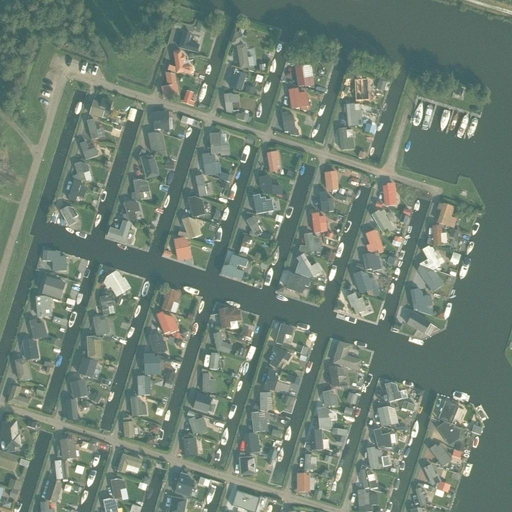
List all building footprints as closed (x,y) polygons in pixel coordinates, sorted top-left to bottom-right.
[(22,6),(11,1),(7,9),(18,15),(22,6)] [(193,51),(190,30),(182,31),(185,52),(193,51)] [(236,46),(240,70),(249,68),(246,44),(236,46)] [(181,51),(173,52),(177,73),(184,72),(190,74),(192,71),(192,67),(189,65),(183,66),(182,61),(185,61),(185,56),(182,57),(181,51)] [(295,67),(298,87),(305,86),(305,87),(314,86),(312,77),(304,78),(303,66),(295,67)] [(237,70),(231,71),(234,90),(240,89),(237,70)] [(177,84),(175,74),(165,72),(167,86),(161,87),(163,99),(179,96),(177,84)] [(367,79),(354,80),(355,102),(363,101),(363,100),(369,100),(368,92),(362,93),(362,83),(367,83),(367,79)] [(288,90),(291,109),(309,107),(307,92),(299,93),(298,88),(288,90)] [(223,94),(226,112),(233,111),(232,103),(238,103),(237,96),(231,94),(223,94)] [(93,100),(89,114),(102,118),(106,104),(93,100)] [(362,125),(361,111),(355,111),(354,104),(343,105),(344,112),(346,112),(348,127),(362,125)] [(169,130),(168,111),(159,112),(159,111),(153,112),(154,130),(160,129),(160,131),(169,130)] [(281,113),(284,133),(290,132),(291,136),(295,136),(297,137),(299,136),(298,130),(295,130),(293,115),(288,116),(288,112),(281,113)] [(86,121),(92,140),(99,138),(93,119),(86,121)] [(347,139),(346,128),(338,129),(341,151),(355,149),(353,138),(347,139)] [(147,134),(151,153),(156,152),(156,156),(166,158),(161,134),(155,132),(147,134)] [(210,134),(211,154),(220,154),(220,156),(230,155),(229,144),(221,144),(220,133),(210,134)] [(79,143),(86,160),(98,156),(95,148),(89,150),(86,141),(79,143)] [(267,153),(270,173),(277,172),(276,161),(280,160),(278,151),(267,153)] [(202,154),(205,176),(217,174),(215,155),(210,156),(209,153),(202,154)] [(140,158),(146,180),(159,176),(154,158),(147,156),(140,158)] [(73,180),(74,180),(80,182),(85,180),(83,173),(90,172),(87,165),(80,162),(75,164),(78,174),(73,176),(73,180)] [(326,189),(328,191),(338,190),(336,171),(324,172),(326,189)] [(195,177),(199,197),(206,196),(203,176),(195,177)] [(272,195),(282,196),(282,186),(272,186),(270,176),(259,178),(261,189),(265,194),(272,195)] [(74,180),(68,200),(76,202),(77,196),(84,198),(86,190),(85,187),(81,185),(81,182),(80,182),(74,180)] [(140,180),(134,181),(135,193),(131,194),(132,199),(136,200),(144,199),(143,193),(149,192),(148,183),(140,180)] [(382,187),(385,207),(397,205),(394,183),(387,184),(387,186),(382,187)] [(319,192),(321,213),(334,211),(332,198),(327,199),(326,191),(319,192)] [(257,214),(268,212),(265,198),(260,199),(259,194),(253,196),(257,214)] [(187,216),(193,217),(200,216),(198,207),(203,206),(202,199),(195,197),(189,199),(192,211),(188,211),(187,216)] [(130,201),(123,203),(127,214),(126,214),(123,215),(123,218),(129,220),(129,221),(136,219),(135,213),(140,211),(138,204),(130,201)] [(441,210),(437,223),(453,228),(456,218),(451,217),(454,207),(443,204),(443,205),(439,203),(437,209),(441,210)] [(66,207),(60,211),(69,227),(75,223),(73,219),(78,216),(74,209),(70,207),(66,207)] [(379,211),(371,215),(381,232),(387,229),(389,232),(395,229),(384,210),(380,212),(379,211)] [(319,213),(311,214),(314,233),(327,231),(325,216),(319,217),(319,213)] [(246,221),(256,237),(262,233),(256,223),(260,221),(258,217),(254,216),(253,217),(246,221)] [(188,218),(182,220),(187,234),(179,232),(178,235),(188,238),(188,240),(201,235),(200,230),(201,226),(200,224),(197,223),(196,221),(188,218)] [(125,244),(132,224),(123,221),(119,231),(110,228),(107,238),(125,244)] [(441,225),(431,226),(432,238),(428,238),(426,244),(433,245),(433,246),(442,246),(442,233),(441,225)] [(369,245),(366,246),(368,251),(372,253),(377,251),(378,253),(383,251),(382,249),(383,249),(377,231),(375,231),(365,234),(369,245)] [(300,246),(299,251),(307,253),(322,251),(320,239),(312,236),(312,233),(304,235),(306,247),(300,246)] [(244,236),(238,255),(247,258),(253,239),(244,236)] [(174,240),(178,261),(185,259),(185,260),(191,259),(187,239),(184,237),(174,240)] [(429,246),(422,250),(428,260),(419,264),(433,271),(440,267),(433,253),(438,250),(434,250),(433,248),(429,247),(429,246)] [(52,261),(52,271),(66,271),(66,256),(60,256),(60,251),(43,251),(43,261),(52,261)] [(362,255),(365,270),(372,269),(372,271),(381,269),(379,256),(376,257),(376,254),(369,254),(362,255)] [(248,260),(233,255),(229,268),(223,266),(221,274),(226,276),(233,278),(234,277),(242,280),(244,272),(236,269),(238,265),(246,268),(248,260)] [(303,255),(297,258),(299,263),(295,273),(309,279),(322,271),(317,263),(310,267),(303,255)] [(418,267),(417,271),(433,293),(443,285),(436,275),(430,279),(424,269),(418,267)] [(106,278),(103,283),(107,289),(110,287),(117,297),(131,288),(124,278),(123,279),(119,272),(115,272),(106,278)] [(353,274),(359,293),(363,292),(363,293),(372,290),(367,275),(362,277),(360,272),(353,274)] [(290,273),(285,289),(302,294),(305,286),(308,287),(310,280),(290,273)] [(60,299),(65,282),(47,277),(42,294),(60,299)] [(165,298),(161,309),(170,312),(173,302),(178,303),(181,292),(168,288),(166,295),(164,294),(163,297),(165,298)] [(422,292),(418,289),(410,290),(414,310),(420,309),(420,312),(432,316),(432,310),(427,310),(427,307),(432,306),(430,296),(423,297),(422,292)] [(347,297),(351,308),(353,307),(356,315),(365,311),(361,299),(358,300),(355,294),(347,297)] [(100,297),(103,316),(110,314),(108,307),(113,306),(111,295),(100,297)] [(44,296),(35,297),(37,318),(52,316),(50,301),(45,301),(44,296)] [(228,309),(219,310),(221,330),(230,328),(230,323),(241,321),(240,310),(235,311),(235,308),(228,309)] [(417,320),(413,311),(403,316),(410,332),(416,330),(417,332),(431,327),(426,316),(417,320)] [(162,313),(156,315),(164,334),(170,332),(171,334),(179,331),(174,318),(163,316),(162,313)] [(99,316),(92,318),(96,336),(110,334),(108,319),(100,321),(99,316)] [(36,320),(29,321),(34,340),(47,337),(44,323),(37,324),(36,320)] [(281,324),(275,343),(282,345),(285,335),(292,336),(294,329),(287,327),(288,326),(281,324)] [(220,332),(213,334),(217,351),(230,354),(232,346),(223,343),(220,332)] [(149,336),(153,354),(167,351),(165,341),(159,343),(157,334),(149,336)] [(95,336),(86,337),(88,358),(96,360),(103,359),(102,339),(95,336)] [(23,341),(26,359),(40,357),(39,349),(37,349),(36,343),(35,343),(30,340),(23,341)] [(339,342),(332,363),(358,371),(361,361),(347,356),(350,345),(339,342)] [(277,353),(269,365),(276,369),(283,359),(287,362),(292,355),(287,352),(280,348),(274,346),(272,351),(277,353)] [(211,352),(209,372),(215,373),(218,353),(211,352)] [(145,355),(146,374),(153,374),(153,373),(159,373),(159,358),(153,359),(153,355),(145,355)] [(78,375),(93,379),(98,363),(83,358),(78,375)] [(21,360),(15,361),(19,382),(31,379),(28,361),(21,360)] [(329,367),(332,388),(339,387),(338,378),(344,377),(343,370),(337,368),(336,366),(329,367)] [(269,369),(263,390),(270,392),(270,390),(274,391),(278,377),(274,376),(276,371),(269,369)] [(210,374),(202,374),(202,393),(215,393),(215,380),(210,380),(210,374)] [(143,376),(137,376),(138,396),(144,396),(144,395),(150,395),(149,378),(143,376)] [(85,379),(70,382),(74,399),(88,396),(85,379)] [(391,383),(384,384),(389,402),(402,399),(400,391),(398,392),(396,384),(391,383)] [(18,397),(21,388),(13,386),(8,403),(27,408),(30,400),(18,397)] [(322,392),(325,408),(338,405),(336,394),(334,395),(333,390),(322,392)] [(271,398),(271,393),(260,393),(260,405),(254,404),(253,408),(260,410),(260,411),(267,411),(267,398),(271,398)] [(202,395),(194,395),(195,414),(208,414),(207,406),(207,401),(202,401),(202,395)] [(138,397),(130,398),(132,417),(147,415),(146,405),(142,405),(141,402),(138,402),(138,397)] [(65,400),(67,420),(78,419),(76,399),(65,400)] [(452,425),(459,407),(445,401),(438,419),(452,425)] [(387,407),(377,409),(381,427),(391,425),(387,407)] [(325,429),(326,430),(331,432),(331,428),(332,428),(330,418),(328,419),(328,409),(324,408),(317,409),(319,428),(325,429)] [(251,413),(253,433),(268,431),(266,419),(259,420),(258,412),(251,413)] [(123,418),(123,422),(124,438),(135,437),(135,435),(138,434),(137,428),(134,429),(134,422),(130,422),(130,418),(123,418)] [(188,420),(193,435),(199,433),(200,435),(208,432),(204,418),(196,420),(195,418),(188,420)] [(6,449),(6,452),(6,453),(15,452),(15,448),(21,448),(20,434),(18,434),(17,420),(1,422),(5,449),(6,449)] [(453,427),(444,423),(437,428),(449,446),(459,439),(460,431),(453,428),(453,427)] [(382,435),(380,429),(373,430),(378,448),(384,446),(384,448),(391,448),(390,433),(382,435)] [(304,447),(312,450),(312,451),(323,450),(322,433),(319,433),(318,430),(310,430),(311,443),(305,443),(304,447)] [(247,454),(260,452),(258,435),(252,433),(244,434),(247,454)] [(74,438),(59,440),(62,460),(77,458),(74,438)] [(183,439),(185,456),(197,455),(195,438),(183,439)] [(452,460),(441,445),(437,447),(435,444),(429,449),(442,467),(452,460)] [(374,447),(366,449),(370,470),(383,468),(381,452),(375,449),(374,447)] [(6,453),(6,452),(0,450),(0,467),(13,472),(18,457),(6,453)] [(122,454),(117,471),(125,473),(127,465),(140,469),(143,460),(122,454)] [(311,454),(305,454),(304,470),(310,470),(311,469),(315,469),(315,464),(310,464),(311,454)] [(239,458),(240,476),(256,475),(255,457),(239,458)] [(61,461),(55,462),(56,480),(63,479),(63,480),(68,480),(66,463),(61,461)] [(436,475),(431,465),(424,468),(432,486),(441,482),(438,474),(436,475)] [(366,469),(360,471),(364,489),(370,488),(370,490),(377,488),(375,480),(369,482),(366,469)] [(188,475),(180,473),(174,493),(189,498),(191,490),(193,488),(194,485),(193,483),(194,480),(187,478),(188,475)] [(298,490),(309,489),(309,477),(304,477),(304,474),(298,474),(298,490)] [(110,481),(114,499),(128,496),(124,481),(118,479),(110,481)] [(56,504),(62,484),(51,481),(44,500),(56,504)] [(421,488),(415,490),(420,507),(426,506),(423,495),(425,494),(424,490),(422,490),(421,488)] [(365,490),(357,490),(358,508),(365,507),(365,511),(372,511),(372,506),(370,506),(369,493),(367,493),(366,492),(365,490)] [(230,496),(235,511),(244,511),(248,510),(241,492),(238,491),(235,492),(236,494),(230,496)] [(171,497),(168,511),(184,511),(187,500),(171,497)] [(117,511),(115,499),(114,499),(109,499),(103,500),(105,511),(117,511)] [(49,502),(40,503),(40,511),(54,511),(54,509),(49,510),(49,502)]
